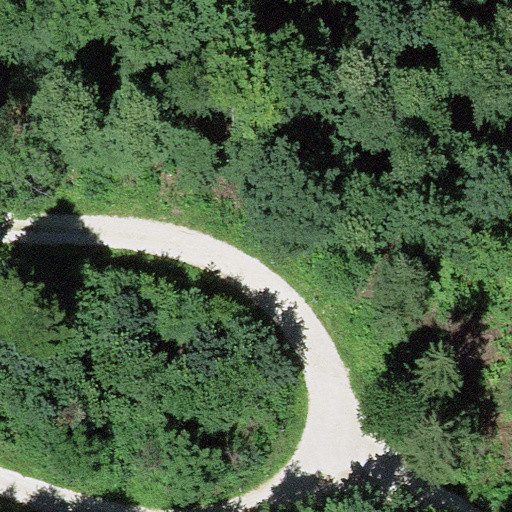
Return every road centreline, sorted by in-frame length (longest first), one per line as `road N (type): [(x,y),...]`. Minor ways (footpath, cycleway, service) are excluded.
road 1 (track): [(0,227),(207,243),(260,274),(308,333),(326,373),(332,441)]
road 2 (track): [(332,441),(440,511)]
